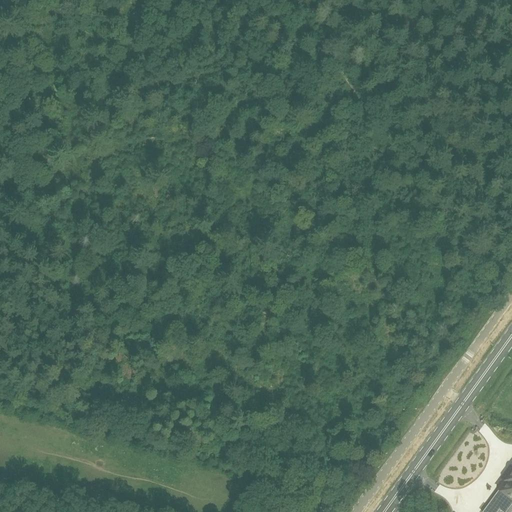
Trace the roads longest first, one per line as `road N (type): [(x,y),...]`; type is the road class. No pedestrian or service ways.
road 1 (unclassified): [(357,511),(511,295)]
road 2 (primary): [(385,511),(511,335)]
road 3 (track): [(163,461),(290,497),(314,511)]
